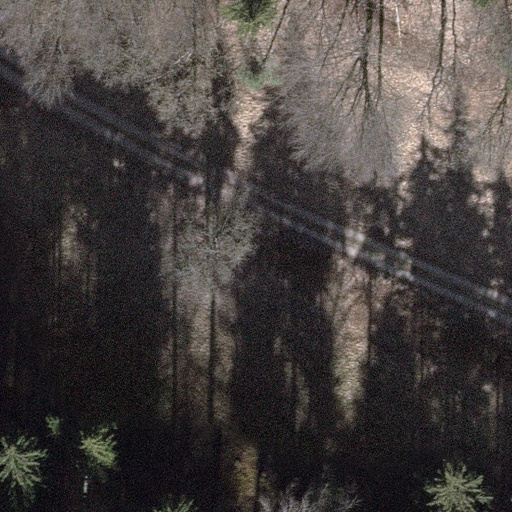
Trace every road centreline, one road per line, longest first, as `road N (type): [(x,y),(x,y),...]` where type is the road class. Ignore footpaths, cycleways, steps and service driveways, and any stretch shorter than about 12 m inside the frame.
road 1 (track): [(511,494),(226,380),(0,197)]
road 2 (track): [(511,312),(79,116),(0,55)]
